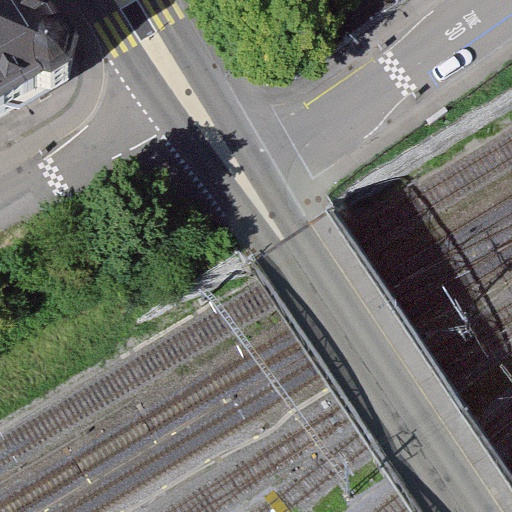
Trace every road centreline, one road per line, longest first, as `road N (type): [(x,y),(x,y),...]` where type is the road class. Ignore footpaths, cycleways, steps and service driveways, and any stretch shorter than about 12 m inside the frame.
road 1 (tertiary): [(244,174),(470,511)]
road 2 (residential): [(504,0),(244,174)]
road 3 (residential): [(197,115),(0,210)]
road 4 (tertiary): [(197,115),(125,0)]
